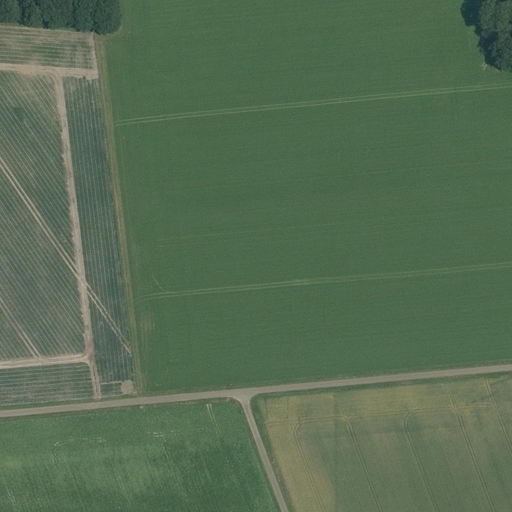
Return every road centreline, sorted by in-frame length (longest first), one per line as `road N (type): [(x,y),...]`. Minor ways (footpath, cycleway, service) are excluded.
road 1 (track): [(139,401),(94,15)]
road 2 (unclassified): [(239,392),(511,368)]
road 3 (unclassified): [(0,413),(239,392)]
road 4 (unclassified): [(284,511),(239,392)]
